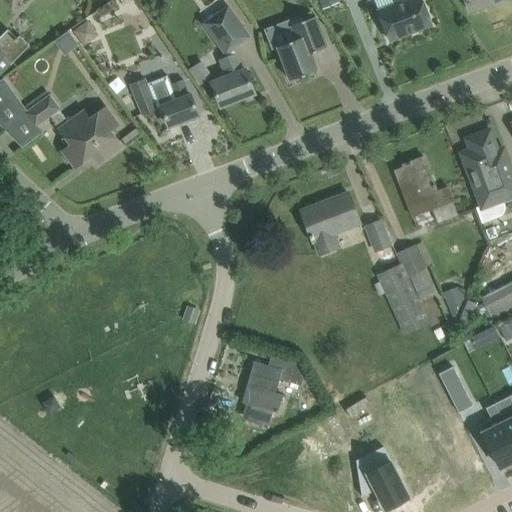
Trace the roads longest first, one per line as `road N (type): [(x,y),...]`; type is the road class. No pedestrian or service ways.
road 1 (tertiary): [(202,186),(511,72)]
road 2 (unclassified): [(168,486),(226,297),(225,251),(202,186)]
road 3 (tertiary): [(69,233),(202,186)]
